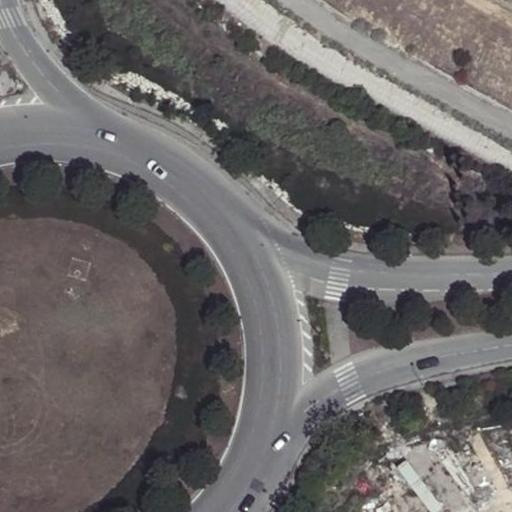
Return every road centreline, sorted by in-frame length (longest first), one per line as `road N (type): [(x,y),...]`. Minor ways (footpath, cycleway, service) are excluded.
road 1 (tertiary): [(511,275),(340,276),(246,253)]
road 2 (tertiary): [(266,429),(348,380),(422,358),(511,345)]
road 3 (secondary): [(246,253),(208,201),(157,162),(97,138)]
road 4 (secondary): [(266,429),(275,369),(269,309),(246,253)]
road 5 (tertiary): [(97,138),(43,77),(2,0)]
